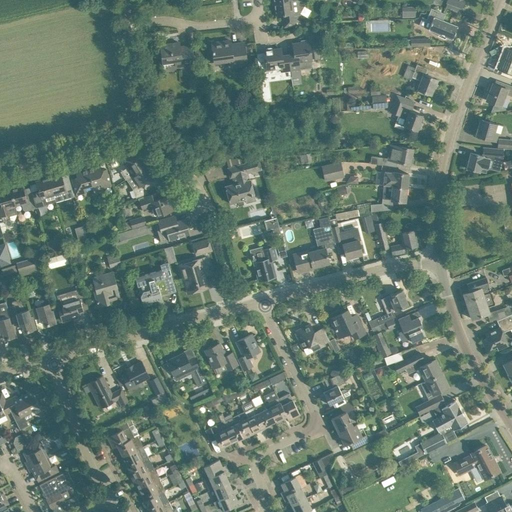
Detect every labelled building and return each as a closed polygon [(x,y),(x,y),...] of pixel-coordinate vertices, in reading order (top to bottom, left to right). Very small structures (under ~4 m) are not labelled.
[(291,0),(292,0),(276,2),(276,7),(274,8),(276,16),(282,15),(284,27),(296,25),(295,17),(297,17),(304,5),(301,3),(300,0),(291,0)] [(415,6),(402,6),(402,15),(415,15),(415,6)] [(446,36),(452,39),(458,26),(442,20),(445,14),(431,8),(427,19),(432,21),(429,28),(428,29),(439,33),(438,36),(445,39),(446,36)] [(312,66),(312,61),(309,41),(308,41),(306,39),(301,40),(300,42),(293,43),(294,52),(288,53),(290,72),(300,70),(300,69),(311,67),(312,66)] [(247,64),(244,43),(231,44),(230,40),(211,43),(214,62),(230,60),(231,67),(247,64)] [(176,67),(193,65),(191,45),(180,47),(179,42),(160,45),(163,65),(175,64),(176,67)] [(290,72),(288,53),(281,53),(281,48),(273,49),(272,48),(266,49),(265,50),(264,50),(266,62),(262,62),(263,72),(281,69),(281,73),(290,72)] [(499,67),(498,68),(511,73),(511,50),(506,48),(506,49),(507,49),(499,68),(499,67)] [(425,75),(427,68),(416,64),(415,68),(408,66),(403,77),(410,80),(412,76),(421,80),(417,89),(431,94),(437,79),(425,75)] [(493,83),(486,100),(494,103),(491,112),(499,111),(500,108),(501,106),(506,94),(511,95),(511,86),(500,82),(498,85),(493,83)] [(406,86),(405,90),(406,93),(409,94),(412,93),(414,90),(412,86),(409,85),(406,86)] [(387,107),(386,95),(372,96),(373,108),(387,107)] [(404,126),(417,131),(417,129),(418,130),(420,129),(421,124),(421,123),(420,122),(422,115),(411,111),(414,101),(397,95),(390,112),(400,116),(400,115),(407,117),(404,126)] [(475,135),(495,141),(498,133),(494,132),(497,124),(480,119),(475,135)] [(340,133),(334,135),(336,144),(343,142),(340,133)] [(497,148),(503,148),(511,149),(511,139),(498,138),(497,148)] [(413,149),(400,146),(400,147),(391,145),(390,152),(388,160),(397,161),(410,164),(410,162),(412,162),(413,157),(411,156),(413,149)] [(126,168),(120,172),(126,180),(131,176),(146,166),(139,155),(142,153),(137,147),(122,157),(121,160),(124,164),(126,168)] [(503,148),(497,148),(485,147),(484,147),(483,147),(483,154),(483,156),(470,152),(468,161),(466,161),(465,166),(467,167),(466,168),(480,172),(480,171),(486,173),(487,168),(490,158),(496,159),(497,155),(503,156),(503,148)] [(312,161),(310,153),(300,155),(302,163),(312,161)] [(371,156),(370,163),(382,165),(382,164),(383,157),(371,156)] [(237,183),(225,186),(230,203),(245,199),(246,203),(256,200),(255,197),(250,179),(249,179),(247,173),(252,172),(262,169),(259,159),(228,168),(230,177),(235,176),(237,183)] [(344,177),(341,161),(321,165),(325,181),(344,177)] [(111,185),(106,168),(101,170),(99,163),(94,164),(94,165),(88,168),(93,186),(95,194),(103,192),(102,188),(111,185)] [(136,197),(148,193),(149,194),(158,189),(154,183),(159,180),(156,175),(153,177),(146,166),(131,176),(138,186),(133,189),(136,197)] [(86,188),(93,186),(88,168),(80,170),(80,168),(75,170),(77,177),(71,178),(77,195),(87,192),(86,188)] [(407,188),(408,174),(394,172),(386,172),(385,178),(394,179),(393,186),(407,188)] [(61,175),(61,174),(49,177),(56,202),(75,196),(70,179),(63,181),(61,175)] [(463,195),(461,210),(485,213),(485,212),(487,212),(488,203),(486,203),(487,193),(507,187),(505,180),(506,180),(505,176),(479,185),(478,192),(475,192),(469,191),(469,192),(469,196),(463,195)] [(37,207),(49,204),(56,202),(49,177),(36,181),(36,183),(39,193),(34,195),(37,207)] [(345,184),(336,187),(339,196),(348,193),(345,184)] [(24,188),(23,185),(22,185),(22,187),(19,188),(18,186),(11,189),(16,206),(21,205),(23,210),(26,211),(37,208),(37,207),(34,195),(33,195),(33,197),(27,198),(24,188)] [(405,201),(407,188),(393,186),(392,193),(383,192),(383,198),(382,203),(370,204),(371,211),(378,211),(393,209),(392,200),(405,201)] [(17,212),(16,206),(11,189),(2,191),(2,193),(0,193),(0,201),(1,206),(0,206),(0,218),(9,216),(9,215),(17,212)] [(156,192),(138,198),(139,201),(142,200),(145,208),(149,209),(154,207),(157,215),(174,209),(169,194),(158,198),(156,192),(157,192),(156,192)] [(357,209),(335,213),(336,220),(337,220),(359,216),(357,209)] [(389,248),(383,223),(382,222),(384,222),(382,212),(378,213),(376,213),(372,214),(374,222),(381,250),(389,248)] [(372,214),(361,217),(364,225),(374,222),(372,214)] [(144,216),(130,220),(132,227),(132,228),(146,224),(144,216)] [(172,216),(157,221),(161,232),(159,232),(162,242),(190,234),(185,218),(174,222),(172,216)] [(330,224),(329,220),(328,216),(319,218),(321,226),(313,228),(319,249),(301,254),(301,252),(293,254),(297,271),(329,262),(325,248),(330,247),(330,248),(334,247),(334,246),(336,245),(335,242),(330,224)] [(271,218),(265,220),(267,229),(273,227),(275,237),(282,235),(276,217),(271,218)] [(330,224),(335,242),(342,240),(337,222),(330,224)] [(391,247),(392,254),(405,252),(404,249),(418,246),(414,229),(413,226),(412,224),(409,223),(407,224),(405,226),(405,228),(405,231),(400,232),(403,244),(391,247)] [(123,231),(118,233),(121,241),(126,239),(149,232),(146,224),(132,228),(123,231)] [(76,227),(79,240),(87,238),(84,225),(76,227)] [(241,225),(241,234),(256,235),(256,226),(241,225)] [(341,231),(340,232),(342,240),(343,243),(346,258),(362,254),(358,240),(360,239),(360,240),(361,240),(358,228),(342,232),(341,231)] [(467,236),(461,237),(463,253),(476,251),(478,265),(496,256),(495,251),(487,252),(485,238),(492,237),(491,230),(492,230),(492,229),(484,230),(484,229),(466,232),(467,236)] [(287,252),(283,236),(276,238),(280,254),(287,252)] [(56,239),(47,241),(50,252),(58,250),(56,239)] [(208,239),(192,244),(195,255),(211,250),(208,239)] [(265,241),(250,245),(252,254),(254,260),(260,281),(275,277),(270,260),(278,258),(274,246),(267,248),(265,241)] [(5,244),(0,245),(0,264),(1,267),(11,264),(11,263),(9,257),(5,244)] [(176,261),(172,246),(164,248),(169,264),(176,261)] [(39,255),(37,249),(28,251),(30,258),(39,255)] [(49,269),(69,263),(66,253),(47,258),(49,269)] [(110,267),(121,264),(118,254),(107,257),(110,267)] [(19,270),(28,267),(39,264),(36,256),(16,262),(19,270)] [(179,264),(188,293),(208,287),(200,258),(179,264)] [(141,285),(143,290),(143,291),(141,295),(143,303),(144,306),(148,304),(148,305),(152,303),(152,302),(162,299),(161,294),(160,291),(160,290),(159,290),(159,289),(158,289),(157,289),(156,285),(165,283),(168,292),(175,290),(176,291),(168,262),(169,268),(162,270),(162,269),(135,277),(138,286),(141,285)] [(17,271),(15,264),(1,268),(3,276),(17,271)] [(95,285),(92,286),(98,307),(110,303),(108,299),(111,298),(112,301),(120,298),(121,298),(113,271),(99,275),(100,278),(93,280),(95,285)] [(466,300),(491,292),(489,286),(490,286),(487,277),(467,283),(469,291),(463,293),(466,300)] [(76,285),(57,291),(61,304),(63,311),(59,312),(62,322),(79,316),(78,312),(83,310),(79,295),(76,285)] [(393,319),(396,317),(393,311),(408,304),(402,290),(381,299),(387,314),(369,322),(372,328),(379,325),(385,322),(393,319)] [(466,300),(472,318),(489,313),(487,307),(495,304),(491,292),(466,300)] [(23,311),(21,303),(20,302),(17,301),(15,301),(12,302),(12,303),(11,303),(12,305),(8,306),(11,315),(12,314),(14,322),(19,321),(20,325),(23,324),(25,331),(36,328),(32,316),(30,316),(28,309),(23,311)] [(56,322),(52,310),(51,311),(49,304),(32,308),(34,316),(39,315),(40,319),(43,318),(45,326),(56,322)] [(499,319),(511,313),(511,308),(510,304),(496,310),(499,319)] [(332,317),(330,318),(339,338),(351,332),(354,338),(365,333),(357,317),(352,319),(347,310),(342,313),(341,311),(338,310),(332,313),(332,315),(332,317)] [(409,314),(398,319),(403,331),(401,331),(398,333),(402,342),(408,339),(410,338),(412,342),(424,337),(419,324),(421,323),(419,317),(411,320),(409,314)] [(511,315),(511,314),(497,320),(500,327),(485,334),(487,337),(481,339),(486,350),(496,346),(498,350),(508,345),(503,333),(511,328),(511,315)] [(9,317),(0,319),(0,331),(1,333),(3,332),(5,339),(16,336),(12,324),(11,324),(9,317)] [(393,319),(385,322),(388,328),(389,330),(396,326),(393,319)] [(385,322),(379,325),(381,331),(382,331),(388,328),(385,322)] [(310,324),(295,331),(303,348),(305,352),(312,349),(327,341),(332,350),(334,349),(330,340),(324,328),(314,332),(310,324)] [(372,328),(374,334),(373,335),(382,356),(391,352),(382,331),(381,331),(379,325),(372,328)] [(249,357),(259,352),(251,334),(237,341),(244,356),(237,359),(243,370),(253,366),(249,357)] [(330,340),(334,349),(335,352),(339,349),(334,338),(330,340)] [(219,343),(205,350),(210,360),(214,368),(215,367),(224,363),(226,368),(227,370),(238,364),(236,360),(232,352),(225,355),(219,343)] [(403,359),(400,352),(384,357),(387,364),(403,359)] [(175,357),(167,361),(167,362),(170,368),(173,375),(183,370),(186,375),(193,372),(197,379),(195,380),(198,386),(208,381),(201,368),(199,368),(194,357),(188,360),(185,353),(180,355),(180,356),(175,358),(175,357)] [(420,353),(394,366),(397,373),(405,369),(408,367),(411,372),(415,370),(416,372),(414,373),(413,376),(414,379),(417,380),(420,378),(421,376),(420,373),(422,372),(426,380),(442,373),(435,359),(426,363),(420,353)] [(128,387),(149,377),(141,361),(133,365),(126,369),(127,371),(122,374),(128,387)] [(345,364),(348,370),(355,368),(354,365),(349,362),(345,364)] [(271,385),(286,377),(283,372),(268,379),(271,385)] [(325,379),(322,381),(327,390),(323,392),(329,405),(344,398),(345,400),(349,398),(350,394),(348,390),(344,389),(343,390),(340,385),(339,382),(343,380),(341,373),(335,376),(325,379)] [(442,373),(426,380),(420,383),(429,400),(415,406),(419,414),(432,408),(444,402),(441,395),(439,391),(448,386),(442,373)] [(122,388),(112,393),(103,375),(88,383),(100,408),(118,399),(121,405),(128,402),(122,388)] [(163,390),(157,377),(150,381),(157,393),(163,390)] [(23,395),(31,411),(40,406),(42,409),(47,406),(37,385),(26,391),(27,393),(23,395)] [(234,392),(236,397),(248,391),(246,386),(234,392)] [(210,387),(204,391),(206,396),(213,393),(210,387)] [(11,412),(6,401),(2,393),(0,393),(0,416),(5,414),(11,412)] [(300,415),(293,400),(289,393),(279,398),(278,399),(286,415),(286,416),(288,420),(289,420),(288,418),(292,417),(293,418),(300,415)] [(31,411),(23,395),(18,398),(17,395),(6,401),(11,412),(11,411),(20,429),(28,424),(24,417),(23,418),(21,416),(31,411)] [(278,399),(279,398),(277,395),(265,401),(275,421),(286,416),(286,415),(278,399)] [(275,421),(265,401),(263,402),(260,396),(252,399),(252,400),(252,401),(264,426),(275,421)] [(338,432),(356,424),(358,423),(355,416),(352,418),(348,410),(355,407),(351,400),(340,406),(343,412),(331,418),(338,432)] [(439,431),(444,429),(446,433),(453,429),(454,430),(468,422),(467,421),(467,422),(464,415),(459,407),(456,401),(455,400),(446,405),(444,402),(432,408),(437,417),(432,420),(439,431)] [(261,428),(264,426),(252,401),(241,406),(244,411),(243,411),(254,433),(261,430),(261,428)] [(247,436),(254,433),(243,411),(232,417),(242,437),(246,435),(247,436)] [(242,437),(232,417),(226,420),(222,413),(218,415),(221,422),(231,442),(242,437)] [(117,445),(134,436),(130,426),(134,424),(131,418),(115,426),(118,431),(107,437),(111,443),(112,443),(114,447),(118,446),(117,445)] [(396,421),(385,426),(386,428),(387,431),(398,426),(396,421)] [(220,447),(231,442),(221,422),(205,430),(210,441),(216,438),(220,447)] [(350,442),(353,449),(368,441),(362,429),(359,430),(356,424),(338,432),(341,438),(339,439),(342,445),(344,444),(344,445),(350,442)] [(156,440),(161,437),(157,428),(152,431),(156,440)] [(378,439),(389,434),(386,428),(375,433),(378,439)] [(420,442),(425,453),(447,443),(441,432),(420,442)] [(13,443),(17,451),(27,446),(21,434),(15,437),(13,443)] [(143,446),(137,434),(134,436),(117,445),(118,446),(123,457),(143,446)] [(28,467),(48,456),(40,440),(22,450),(27,460),(25,462),(28,467)] [(418,451),(398,461),(400,466),(405,463),(425,453),(423,449),(420,442),(415,445),(418,451)] [(500,471),(486,445),(471,453),(472,455),(455,464),(459,474),(470,469),(474,476),(481,472),(484,479),(500,471)] [(128,467),(149,457),(143,446),(123,457),(121,457),(125,464),(127,464),(128,467)] [(320,477),(323,476),(327,474),(325,470),(333,452),(312,462),(320,477)] [(48,456),(28,467),(30,472),(33,471),(38,481),(58,471),(55,465),(53,466),(48,456)] [(154,468),(149,457),(128,467),(130,471),(129,472),(132,478),(154,468)] [(209,477),(228,469),(226,464),(222,466),(219,459),(204,466),(209,477)] [(159,479),(154,468),(132,478),(133,479),(134,478),(136,482),(135,483),(138,489),(159,479)] [(214,488),(229,482),(226,475),(230,473),(228,469),(209,477),(214,488)] [(67,491),(61,494),(60,492),(74,484),(67,470),(40,484),(47,498),(46,499),(51,508),(53,511),(61,511),(79,503),(76,498),(72,500),(70,498),(65,501),(64,499),(70,496),(67,491)] [(283,496),(301,487),(295,476),(281,483),(284,490),(281,492),(283,496)] [(189,486),(193,484),(190,477),(185,479),(189,486)] [(165,490),(159,479),(138,489),(141,496),(143,496),(145,500),(143,500),(143,501),(164,491),(165,490)] [(219,500),(234,493),(238,491),(236,487),(232,488),(229,482),(214,488),(219,500)] [(193,484),(189,486),(193,494),(197,491),(193,484)] [(292,505),(306,498),(301,487),(283,496),(285,501),(288,499),(292,505)] [(441,498),(421,509),(422,511),(443,511),(459,504),(458,502),(464,499),(458,487),(440,496),(441,498)] [(334,498),(339,495),(335,488),(330,490),(334,498)] [(169,501),(164,491),(143,501),(149,511),(169,501)] [(0,492),(0,507),(9,503),(3,492),(1,494),(0,492)] [(237,499),(236,496),(234,493),(219,500),(224,511),(243,502),(241,498),(237,499)] [(306,511),(314,508),(317,506),(312,495),(306,498),(292,505),(295,511),(306,511)] [(339,495),(334,498),(338,505),(342,503),(339,495)] [(511,511),(511,504),(510,505),(509,503),(506,504),(501,495),(500,496),(488,502),(486,503),(490,511),(511,511)] [(173,509),(170,504),(169,501),(149,511),(178,511),(176,507),(173,509)]
